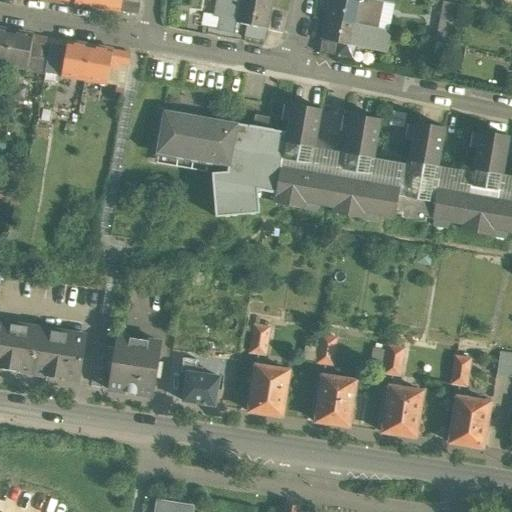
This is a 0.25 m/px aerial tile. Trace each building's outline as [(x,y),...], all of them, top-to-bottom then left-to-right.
[(98,0),(98,7),(120,11),(121,0),(98,0)] [(139,0),(121,0),(120,11),(138,14),(140,2),(139,0)] [(239,0),(225,0),(222,11),(236,14),(239,0)] [(271,6),(240,0),(239,0),(236,14),(235,22),(267,29),(271,6)] [(362,4),(344,0),(329,0),(326,19),(358,25),(361,10),(362,4)] [(362,0),(362,4),(361,10),(358,25),(372,28),(388,31),(394,5),(370,0),(362,0)] [(435,0),(431,40),(454,42),(458,3),(435,0)] [(358,25),(326,19),(322,41),(341,43),(353,45),(354,39),(358,25)] [(372,28),(358,25),(354,39),(369,42),(369,39),(372,28)] [(388,31),(372,28),(369,39),(368,48),(384,52),(388,31)] [(11,31),(0,29),(0,63),(5,64),(11,31)] [(33,35),(11,31),(5,64),(19,67),(27,68),(29,57),(31,47),(33,35)] [(50,39),(33,35),(31,47),(42,49),(48,50),(50,39)] [(68,42),(50,39),(48,50),(61,53),(65,54),(68,42)] [(369,42),(354,39),(353,45),(368,48),(369,42)] [(341,43),(322,41),(318,53),(338,58),(339,52),(341,43)] [(90,46),(68,42),(65,54),(64,61),(62,74),(62,75),(84,79),(90,46)] [(353,45),(341,43),(339,52),(351,55),(353,45)] [(113,50),(90,46),(84,79),(107,83),(109,68),(113,50)] [(42,49),(31,47),(29,57),(41,59),(42,49)] [(41,59),(29,57),(27,68),(27,71),(43,74),(44,71),(45,71),(44,74),(45,74),(45,72),(49,51),(48,50),(42,49),(41,59)] [(131,53),(113,50),(109,68),(119,70),(120,64),(129,65),(131,53)] [(61,53),(49,51),(45,72),(58,74),(62,74),(64,61),(59,60),(61,53)] [(19,67),(5,64),(0,93),(0,107),(7,108),(13,71),(18,72),(19,67)] [(129,65),(120,64),(119,70),(109,68),(107,83),(116,87),(124,88),(125,84),(129,65)] [(58,74),(45,72),(45,74),(44,81),(56,83),(58,74)] [(124,88),(116,87),(115,95),(122,96),(124,88)] [(399,187),(281,166),(282,158),(283,153),(285,142),(314,147),(321,109),(292,104),(287,133),(227,122),(219,164),(230,166),(229,172),(214,174),(217,216),(259,212),(257,189),(276,192),(275,196),(289,198),(288,204),(303,207),(305,201),(348,209),(347,215),(363,218),(364,212),(395,217),(396,211),(399,195),(400,187),(399,187)] [(52,109),(41,108),(39,120),(50,123),(52,109)] [(227,122),(164,111),(157,153),(219,164),(227,122)] [(380,120),(350,115),(344,153),(373,158),(380,120)] [(445,128),(415,123),(408,161),(438,166),(445,128)] [(509,136),(479,131),(472,169),(502,175),(509,136)] [(314,147),(285,142),(283,153),(312,159),(314,147)] [(401,179),(282,158),(281,166),(399,187),(401,179)] [(409,175),(405,180),(401,179),(399,187),(400,187),(399,195),(435,202),(438,188),(439,179),(435,179),(432,174),(426,171),(420,170),(414,171),(409,175)] [(511,192),(439,179),(438,188),(511,201),(511,192)] [(511,201),(438,188),(435,202),(432,217),(432,218),(477,226),(476,232),(492,235),(493,229),(511,232),(511,201)] [(435,202),(399,195),(396,211),(402,212),(401,216),(407,219),(412,221),(420,221),(426,221),(426,216),(432,217),(435,202)] [(40,329),(0,321),(0,368),(32,374),(40,329)] [(269,328),(255,326),(251,352),(265,354),(269,328)] [(86,336),(40,329),(32,374),(78,382),(86,336)] [(162,343),(117,336),(109,389),(153,396),(162,343)] [(336,338),(322,336),(318,362),(332,365),(336,338)] [(403,349),(389,347),(385,373),(399,375),(403,349)] [(511,354),(500,352),(497,374),(511,376),(511,354)] [(470,359),(455,357),(451,383),(465,386),(470,359)] [(198,360),(184,358),(182,372),(188,372),(196,373),(198,360)] [(289,370),(256,365),(249,411),(282,416),(289,370)] [(196,373),(188,372),(183,401),(215,406),(219,377),(196,373)] [(356,381),(322,375),(315,422),(349,427),(356,381)] [(423,391),(390,386),(383,432),(416,437),(423,391)] [(489,402),(456,396),(449,442),(482,448),(489,402)] [(300,511),(302,501),(289,499),(286,511),(300,511)] [(194,511),(195,505),(159,500),(157,511),(194,511)]
